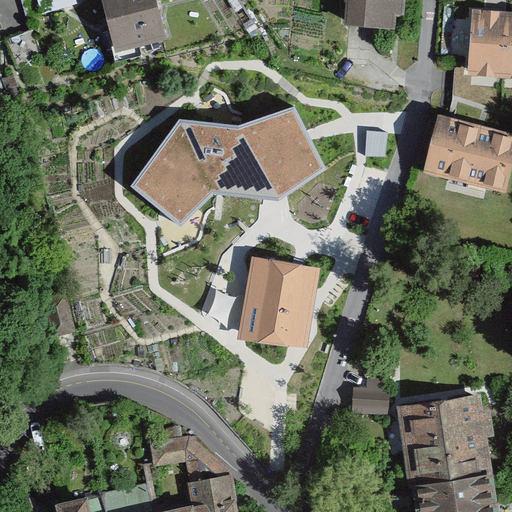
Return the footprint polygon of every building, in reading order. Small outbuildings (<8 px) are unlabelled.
[(76,0),(44,0),(48,12),(77,1),(76,0)] [(108,0),(124,53),(149,46),(174,38),(162,0),(108,0)] [(350,0),(348,22),(397,26),(398,0),(350,0)] [(511,11),(475,10),(472,72),(511,73),(511,11)] [(238,133),(180,123),(133,187),(181,227),(213,195),(280,204),(326,172),(294,111),(238,133)] [(511,132),(441,116),(428,171),(509,189),(511,174),(511,132)] [(252,261),(240,341),(307,351),(319,271),(252,261)] [(359,383),(358,409),(392,410),(393,385),(359,383)] [(415,485),(418,511),(499,511),(482,397),(397,409),(409,485),(415,485)] [(195,506),(173,511),(241,511),(234,476),(190,436),(151,444),(156,468),(186,465),(195,506)] [(59,504),(61,511),(93,511),(89,495),(59,504)]
